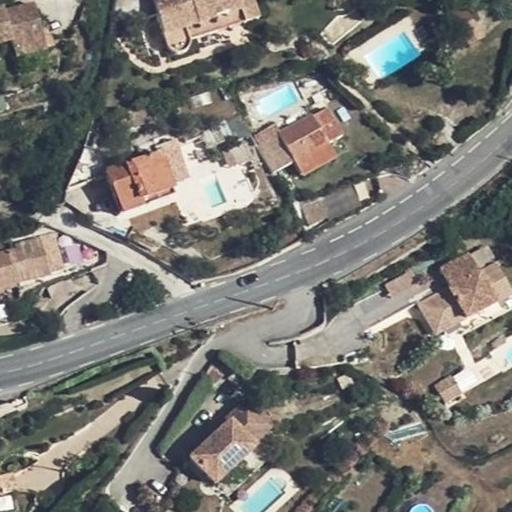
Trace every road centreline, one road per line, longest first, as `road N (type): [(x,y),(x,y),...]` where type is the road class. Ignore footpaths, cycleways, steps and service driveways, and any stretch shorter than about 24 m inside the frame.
road 1 (secondary): [(196,308),(393,226),(511,132)]
road 2 (secondary): [(0,374),(196,308)]
road 3 (residential): [(55,214),(176,281),(196,308)]
